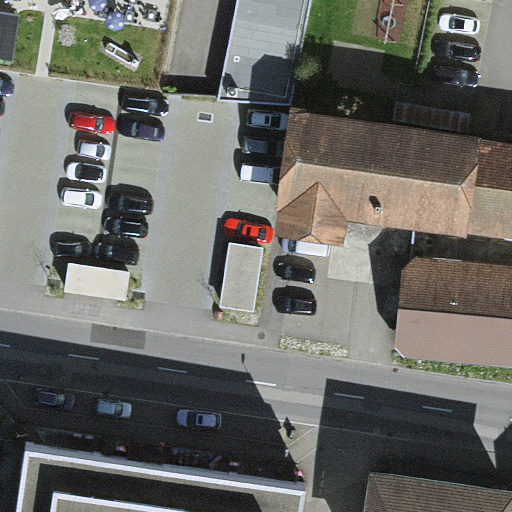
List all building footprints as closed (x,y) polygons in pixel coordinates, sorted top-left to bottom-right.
[(248,0),(228,98),(288,102),(308,0),(248,0)] [(0,133),(5,134),(13,89),(0,86),(0,133)] [(511,144),(301,114),(289,194),(292,195),(288,221),(334,228),(337,201),(511,226),(511,144)] [(267,241),(238,237),(229,301),(257,305),(267,241)] [(135,270),(76,261),(72,288),(131,296),(135,270)] [(511,353),(511,277),(412,268),(405,343),(511,353)] [(298,511),(303,483),(27,443),(16,511),(298,511)] [(506,511),(509,494),(486,491),(487,488),(377,472),(371,511),(506,511)]
